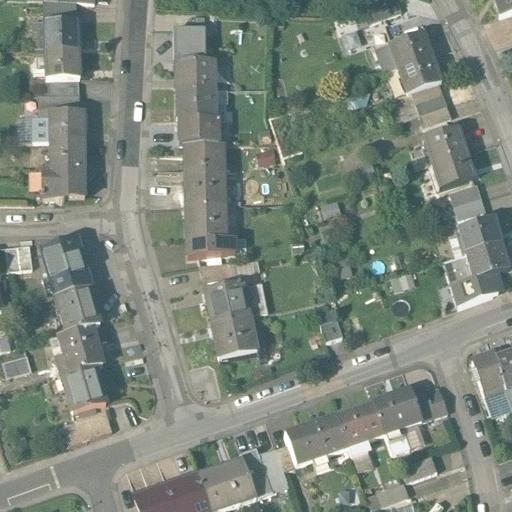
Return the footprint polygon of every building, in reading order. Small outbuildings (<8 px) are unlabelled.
[(511,0),(491,0),(499,23),(511,18),(511,0)] [(395,3),(370,12),(375,27),(400,18),(395,3)] [(74,30),(44,31),(44,60),(74,59),(74,30)] [(421,40),(387,52),(396,77),(430,65),(421,40)] [(200,67),(200,53),(175,54),(175,68),(200,67)] [(74,59),(44,60),(45,91),(75,90),(74,59)] [(396,77),(384,81),(393,106),(439,90),(430,65),(396,77)] [(212,68),(212,67),(200,67),(175,68),(174,68),(175,69),(176,97),(213,96),(212,80),(208,80),(208,68),(212,68)] [(214,97),(213,96),(176,97),(176,125),(175,125),(175,126),(177,126),(214,125),(214,124),(213,124),(213,109),(208,109),(208,97),(214,97)] [(439,102),(415,111),(419,122),(443,114),(439,102)] [(443,114),(419,122),(423,134),(447,126),(443,114)] [(77,120),(49,121),(50,150),(79,149),(77,120)] [(214,125),(177,126),(178,151),(183,151),(216,150),(216,125),(214,125)] [(456,135),(422,146),(430,171),(464,160),(456,135)] [(79,149),(50,150),(51,178),(48,178),(48,179),(80,179),(79,149)] [(214,151),(183,151),(183,165),(215,165),(214,151)] [(464,160),(430,171),(438,197),(473,186),(464,160)] [(222,175),(183,176),(184,212),(223,211),(222,195),(218,195),(217,181),(222,181),(222,175)] [(80,179),(48,179),(48,178),(40,178),(41,202),(38,202),(38,206),(41,206),(40,208),(54,207),(56,208),(57,208),(59,208),(61,207),(62,206),(63,205),(82,205),(81,179),(80,179)] [(472,193),(447,201),(452,215),(477,207),(472,193)] [(477,207),(452,215),(456,228),(481,220),(477,207)] [(223,211),(184,212),(185,265),(233,260),(233,245),(224,246),(223,231),(218,231),(218,217),(223,217),(223,211)] [(491,225),(457,235),(464,261),(499,250),(491,225)] [(55,305),(86,296),(74,249),(40,259),(47,285),(41,287),(46,307),(55,305)] [(499,250),(464,261),(472,287),(491,281),(507,276),(499,250)] [(497,299),(491,281),(472,287),(456,291),(462,312),(497,299)] [(240,287),(203,295),(210,330),(248,322),(245,307),(240,308),(237,294),(242,293),(240,287)] [(86,296),(55,305),(59,319),(56,320),(63,342),(88,335),(95,333),(91,320),(93,320),(86,296)] [(248,322),(210,330),(217,365),(255,357),(252,342),(247,343),(245,329),(249,328),(248,322)] [(323,343),(339,339),(336,325),(320,329),(323,343)] [(63,342),(57,344),(62,361),(59,361),(66,383),(91,375),(97,373),(94,361),(96,360),(88,335),(63,342)] [(511,357),(493,364),(492,360),(470,368),(490,425),(511,417),(504,394),(511,391),(511,357)] [(1,367),(5,381),(30,374),(26,360),(1,367)] [(66,383),(61,384),(65,400),(62,402),(69,424),(71,424),(101,414),(97,401),(99,400),(91,375),(66,383)] [(438,396),(426,400),(422,392),(408,398),(419,429),(446,419),(438,396)] [(408,397),(372,410),(382,440),(390,462),(407,456),(400,436),(419,429),(408,398),(408,397)] [(372,410),(335,423),(346,453),(350,463),(366,457),(367,452),(365,446),(382,440),(372,410)] [(101,414),(71,424),(76,437),(63,442),(67,454),(109,439),(101,414)] [(335,423),(298,437),(310,469),(325,464),(324,461),(346,453),(335,423)] [(287,491),(273,453),(258,459),(271,497),(287,491)] [(429,464),(399,475),(404,490),(434,480),(429,464)] [(240,465),(195,482),(206,511),(227,511),(236,509),(234,503),(252,497),(240,465)] [(206,511),(195,482),(165,493),(172,511),(206,511)] [(401,491),(365,504),(367,511),(385,511),(406,505),(401,491)] [(172,511),(165,493),(133,505),(135,511),(172,511)]
